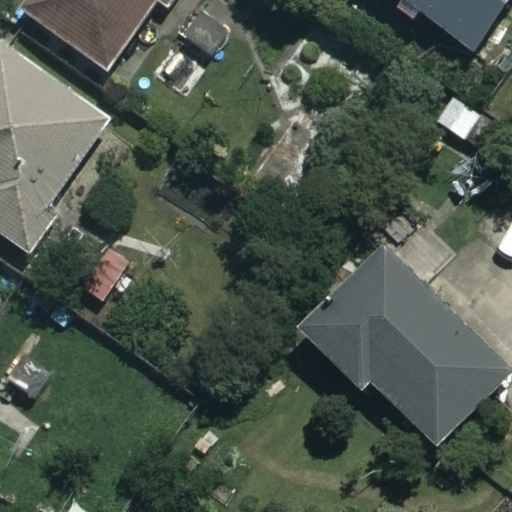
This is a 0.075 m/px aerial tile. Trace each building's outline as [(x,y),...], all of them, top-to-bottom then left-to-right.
[(162,0),(36,0),(27,14),(110,74),(162,0)] [(511,7),(511,0),(397,0),(477,57),(511,7)] [(207,3),(181,36),(218,65),(244,32),(207,3)] [(111,123),(1,48),(0,48),(0,236),(24,252),(111,123)] [(511,379),(511,374),(385,253),(304,337),(367,397),(374,389),(442,453),(511,379)] [(0,321),(11,306),(0,297),(0,321)]
